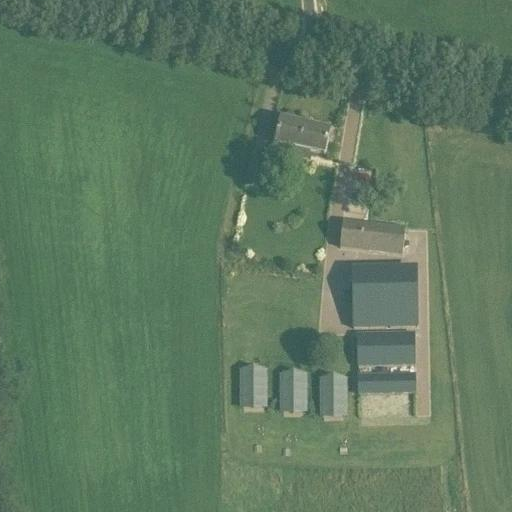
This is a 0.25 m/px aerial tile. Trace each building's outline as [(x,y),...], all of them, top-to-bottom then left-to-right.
[(323,158),(330,132),(280,119),(274,146),(275,145),(294,150),(292,159),(307,163),(309,154),(323,157),(323,158)] [(260,194),(266,163),(249,160),(243,190),(260,194)] [(402,257),(405,231),(343,224),(340,250),(402,257)] [(353,330),(416,329),(415,277),(353,278),(353,330)] [(358,368),(414,368),(413,336),(357,337),(358,368)] [(358,397),(414,396),(414,377),(358,378),(358,397)]
